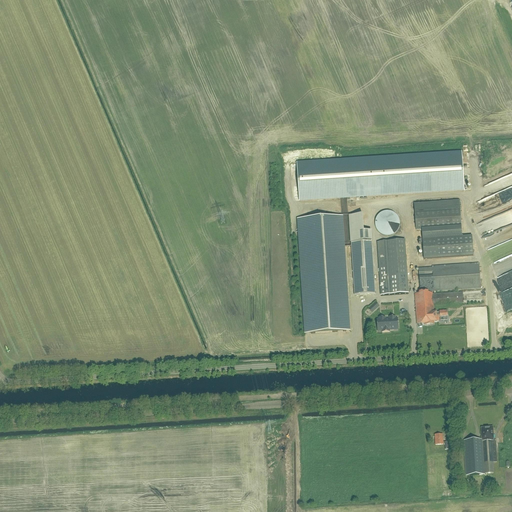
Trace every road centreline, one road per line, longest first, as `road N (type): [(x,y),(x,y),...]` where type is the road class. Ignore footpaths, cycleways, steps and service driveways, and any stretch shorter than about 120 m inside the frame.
road 1 (unclassified): [(0,383),(511,348)]
road 2 (tertiary): [(0,421),(511,388)]
